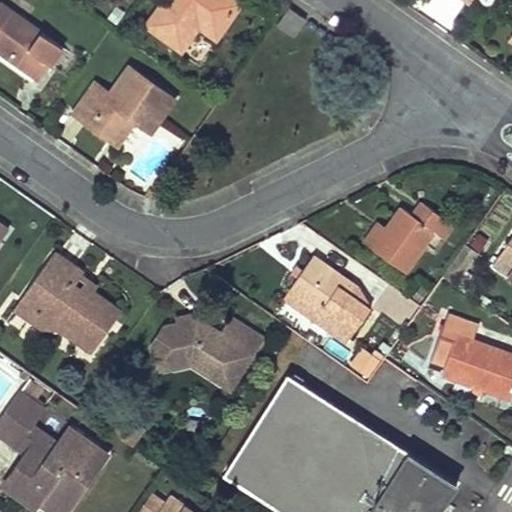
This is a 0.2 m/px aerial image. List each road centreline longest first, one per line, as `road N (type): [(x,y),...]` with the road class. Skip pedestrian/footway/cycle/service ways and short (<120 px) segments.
road 1 (residential): [(0,132),(131,223),(198,226),(449,90)]
road 2 (residential): [(449,90),(326,0)]
